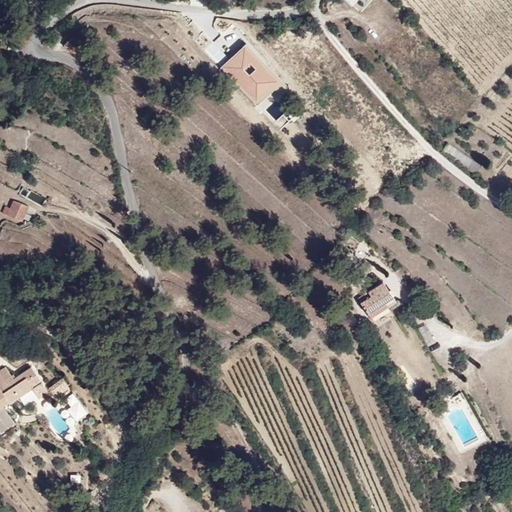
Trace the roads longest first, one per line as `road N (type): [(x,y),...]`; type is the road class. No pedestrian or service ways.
road 1 (unclassified): [(120,511),(177,397),(171,333),(104,93),(67,57),(37,51)]
road 2 (track): [(311,4),(436,156),(511,210)]
road 3 (unclassified): [(115,0),(248,16),(284,14),(314,0)]
